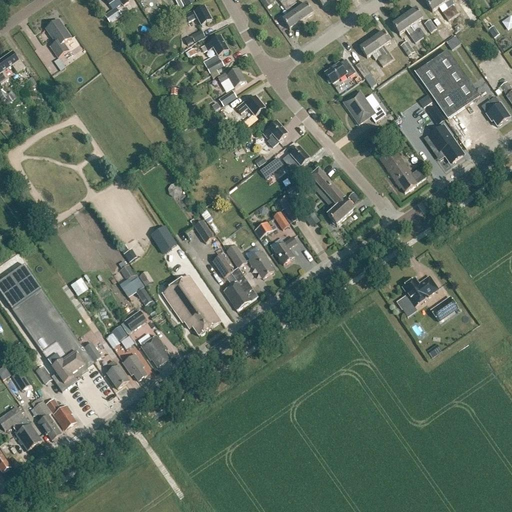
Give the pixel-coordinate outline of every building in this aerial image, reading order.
[(104,0),(109,6),(113,12),(117,9),(122,5),(124,7),(129,4),(126,0),(104,0)] [(192,0),(182,0),(187,9),(195,5),(192,0)] [(442,7),(445,11),(451,7),(447,2),(449,0),(434,0),(430,3),(435,11),(442,7)] [(456,0),(468,18),(471,16),(461,0),(456,0)] [(293,29),(316,12),(311,5),(287,21),(293,29)] [(113,12),(106,17),(112,26),(123,18),(117,9),(113,12)] [(197,19),(202,28),(212,23),(204,9),(195,14),(194,12),(185,17),(189,24),(197,19)] [(174,10),(169,14),(172,19),(178,16),(174,10)] [(421,10),(397,26),(402,33),(426,17),(421,10)] [(433,18),(440,29),(449,24),(443,13),(433,18)] [(72,40),(59,22),(46,31),(56,45),(50,49),(58,60),(69,52),(64,45),(72,40)] [(413,30),(418,41),(430,36),(424,25),(413,30)] [(144,28),(141,33),(150,37),(152,31),(144,28)] [(501,37),(495,28),(490,32),(496,41),(501,37)] [(202,33),(191,38),(195,45),(205,40),(202,33)] [(364,48),(369,56),(393,42),(389,35),(364,48)] [(214,50),(218,59),(229,53),(221,38),(205,47),(208,53),(214,50)] [(191,39),(185,42),(188,47),(193,44),(191,39)] [(189,54),(192,59),(197,56),(196,54),(200,52),(198,49),(195,51),(194,51),(189,54)] [(448,52),(416,75),(449,121),(481,98),(448,52)] [(2,61),(8,70),(14,66),(19,73),(25,69),(20,61),(19,62),(13,54),(2,61)] [(74,74),(83,67),(75,57),(66,64),(74,74)] [(397,59),(391,62),(396,71),(402,67),(397,59)] [(210,74),(211,74),(213,77),(218,74),(217,71),(225,66),(221,60),(207,68),(210,74)] [(331,84),(333,86),(346,76),(348,80),(355,75),(346,62),(340,66),(339,65),(325,75),(328,79),(327,81),(327,82),(328,84),(330,84),(331,84)] [(371,75),(366,68),(362,63),(356,67),(364,79),(371,75)] [(143,72),(149,75),(153,67),(148,64),(143,72)] [(229,80),(235,90),(246,83),(239,70),(229,76),(228,74),(218,80),(221,85),(229,80)] [(33,81),(32,81),(28,84),(33,91),(37,88),(33,81)] [(511,91),(507,84),(501,89),(511,105),(511,91)] [(6,93),(0,97),(7,107),(13,103),(8,96),(6,93)] [(233,93),(220,102),(225,109),(238,100),(233,93)] [(386,117),(378,106),(372,111),(360,93),(343,105),(359,127),(371,119),(375,124),(386,117)] [(17,100),(13,94),(8,96),(13,103),(17,100)] [(419,103),(424,110),(432,104),(427,97),(419,103)] [(237,111),(241,115),(248,109),(255,118),(265,110),(256,98),(247,105),(245,103),(237,111)] [(495,99),(488,103),(494,111),(487,116),(492,123),(493,122),(497,128),(510,120),(501,106),(501,107),(495,99)] [(435,109),(429,113),(434,119),(439,115),(435,109)] [(268,141),(273,137),(279,144),(288,136),(277,124),(263,136),(268,141)] [(444,127),(427,139),(435,150),(438,148),(445,158),(447,157),(452,165),(462,158),(450,140),(452,138),(444,127)] [(295,161),(301,169),(310,161),(299,149),(291,157),(290,155),(283,162),(288,167),(295,161)] [(401,189),(405,196),(417,187),(426,180),(420,171),(412,176),(395,151),(380,161),(400,190),(401,189)] [(260,159),(254,163),(258,169),(264,165),(260,159)] [(277,160),(260,173),(266,181),(283,168),(277,160)] [(337,208),(328,217),(337,228),(355,212),(346,201),(346,202),(319,172),(311,179),(324,193),(322,194),(330,202),(331,201),(337,208)] [(354,194),(349,199),(355,205),(360,201),(354,194)] [(289,198),(280,205),(294,225),(303,218),(289,198)] [(210,209),(204,213),(217,233),(223,229),(210,209)] [(281,214),(274,219),(283,232),(291,227),(281,214)] [(274,232),(277,230),(274,225),(271,228),(267,222),(254,231),(260,239),(273,230),(274,232)] [(204,223),(195,230),(206,246),(215,240),(204,223)] [(165,254),(177,247),(166,228),(153,236),(165,254)] [(229,237),(223,240),(228,249),(233,246),(229,237)] [(293,239),(284,245),(285,246),(274,254),(284,267),(295,260),(289,252),(297,246),(293,239)] [(226,252),(238,269),(247,263),(235,246),(226,252)] [(124,247),(119,251),(129,265),(134,262),(124,247)] [(274,274),(271,269),(272,268),(263,254),(248,263),(253,270),(255,269),(263,282),(274,274)] [(225,280),(231,276),(237,284),(224,294),(238,314),(258,300),(247,284),(244,279),(238,271),(234,274),(222,257),(213,264),(225,280)] [(53,370),(65,387),(75,380),(73,377),(86,368),(76,354),(83,349),(42,292),(30,275),(21,281),(34,298),(13,313),(53,370)] [(85,292),(91,289),(85,278),(79,281),(85,292)] [(185,324),(190,331),(193,329),(200,339),(221,324),(189,278),(163,296),(183,325),(185,324)] [(407,297),(396,304),(401,312),(412,305),(415,309),(428,300),(427,299),(438,291),(430,279),(422,284),(423,285),(419,287),(415,281),(412,284),(410,283),(407,285),(406,287),(403,290),(407,296),(406,296),(407,297)] [(137,295),(145,307),(152,302),(137,280),(130,284),(137,295)] [(137,295),(130,284),(129,283),(121,288),(129,300),(137,295)] [(431,313),(439,323),(457,310),(450,300),(431,313)] [(141,312),(126,323),(133,333),(149,322),(141,312)] [(120,343),(127,338),(120,328),(113,334),(120,343)] [(106,339),(109,345),(113,350),(119,345),(112,335),(106,339)] [(149,344),(141,350),(151,363),(152,362),(159,371),(165,366),(171,362),(165,353),(166,352),(157,339),(149,344)] [(92,346),(84,352),(94,366),(101,361),(92,346)] [(132,378),(133,377),(138,384),(147,378),(141,368),(142,367),(135,357),(123,366),(132,378)] [(111,374),(107,376),(118,392),(129,384),(119,369),(118,369),(114,364),(107,368),(111,374)] [(37,372),(46,386),(54,381),(44,367),(37,372)] [(13,379),(22,394),(31,388),(22,374),(13,379)] [(61,413),(54,402),(47,408),(64,432),(67,430),(68,431),(76,425),(70,418),(72,416),(67,409),(61,413)] [(38,425),(47,438),(48,437),(53,444),(63,437),(49,418),(52,416),(44,404),(36,409),(44,421),(38,425)] [(0,425),(5,433),(13,428),(18,436),(17,437),(28,453),(42,443),(25,418),(24,419),(17,409),(0,421),(0,425)] [(0,471),(3,475),(11,470),(0,454),(0,471)]
